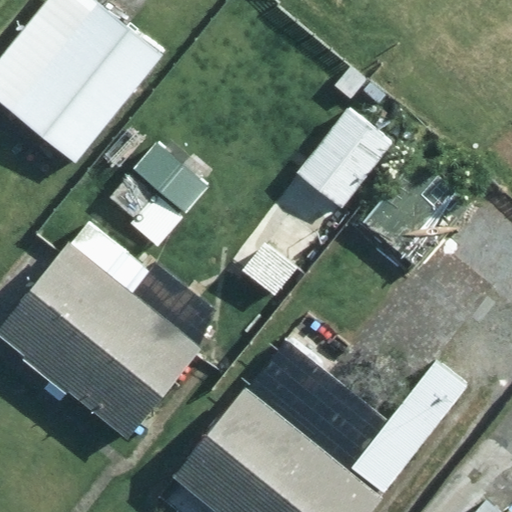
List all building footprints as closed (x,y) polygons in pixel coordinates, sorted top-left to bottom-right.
[(169,57),(112,9),(119,0),(55,0),(0,66),(0,94),(81,163),(169,57)] [(195,59),(187,68),(238,114),(302,42),(254,0),(247,0),(236,13),(226,4),(186,50),(195,59)] [(244,247),(290,285),(413,136),(367,98),(244,247)] [(230,179),(177,131),(153,158),(205,206),(230,179)] [(436,150),(381,214),(436,260),(491,196),(436,150)] [(142,166),(110,206),(137,227),(151,209),(170,224),(187,202),(142,166)] [(111,213),(25,312),(158,427),(243,327),(111,213)] [(317,314),(194,463),(252,511),(391,511),(496,384),(450,346),(412,392),(317,314)]
